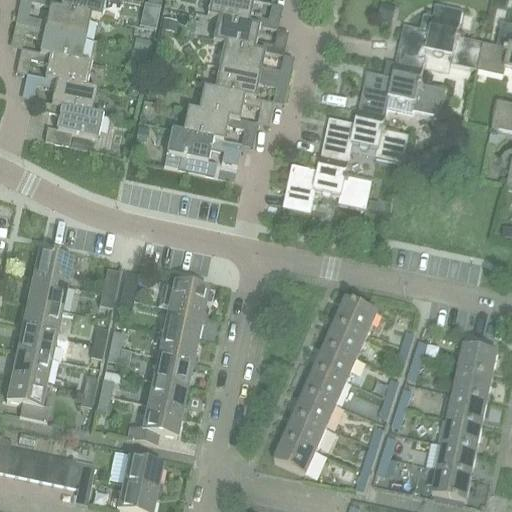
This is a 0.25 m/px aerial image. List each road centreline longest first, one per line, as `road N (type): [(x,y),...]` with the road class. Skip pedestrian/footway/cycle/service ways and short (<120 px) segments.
road 1 (residential): [(203,511),(256,253)]
road 2 (residential): [(511,307),(256,253)]
road 3 (residential): [(243,250),(265,150),(309,79),(313,12)]
road 4 (residential): [(243,250),(93,215),(4,172)]
